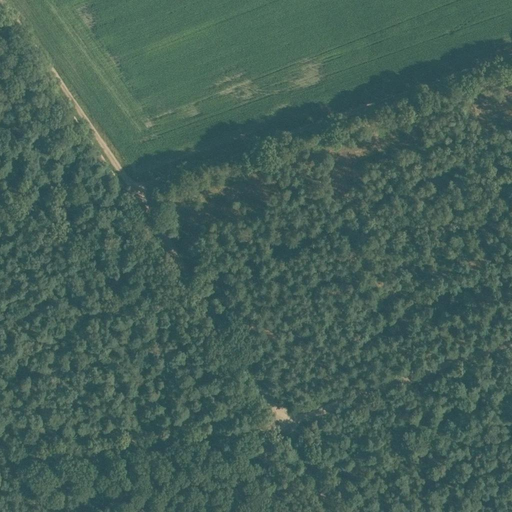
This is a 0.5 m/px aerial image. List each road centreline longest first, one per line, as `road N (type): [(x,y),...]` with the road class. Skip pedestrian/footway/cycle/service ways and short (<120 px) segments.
road 1 (track): [(139,202),(280,416),(511,337)]
road 2 (track): [(130,187),(511,55)]
road 3 (track): [(341,511),(280,416),(60,454),(0,451)]
road 4 (unclassified): [(130,187),(0,5)]
